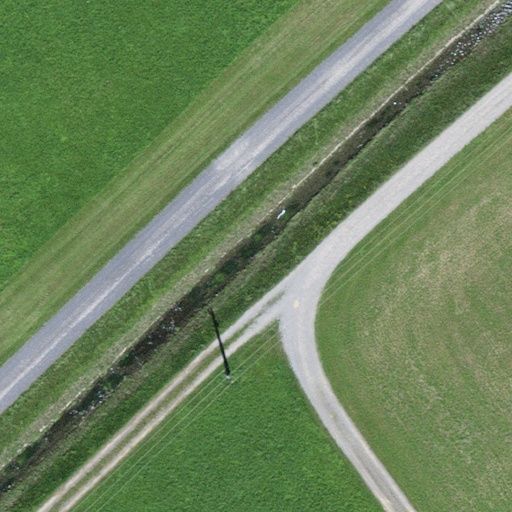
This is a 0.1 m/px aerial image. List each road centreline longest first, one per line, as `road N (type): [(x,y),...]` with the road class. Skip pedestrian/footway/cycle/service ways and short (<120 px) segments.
road 1 (track): [(511,95),(54,511)]
road 2 (track): [(0,395),(210,189),(426,0)]
road 3 (track): [(407,511),(341,429),(307,352),(329,258)]
